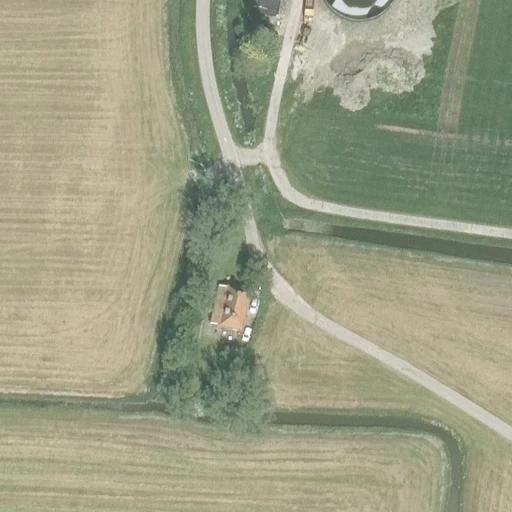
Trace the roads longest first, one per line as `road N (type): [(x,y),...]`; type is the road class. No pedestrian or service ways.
road 1 (unclassified): [(511,435),(302,311),(267,280),(214,111),(202,0)]
road 2 (track): [(298,0),(267,142),(289,195),(358,215),(511,235)]
